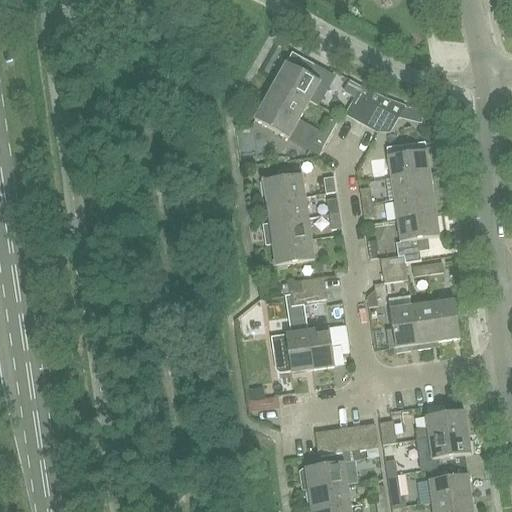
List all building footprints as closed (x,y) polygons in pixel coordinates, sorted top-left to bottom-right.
[(316,67),(293,55),(277,84),(311,103),(321,84),(310,77),(316,67)] [(277,84),(266,103),(300,122),(311,103),(277,84)] [(357,123),(373,95),(361,88),(345,117),(357,123)] [(357,123),(368,129),(383,101),(373,95),(357,123)] [(378,135),(385,123),(395,129),(406,108),(384,101),(383,101),(368,129),(378,135)] [(300,122),(266,103),(256,122),(290,141),(300,122)] [(328,120),(321,134),(330,139),(337,125),(328,120)] [(323,152),(330,139),(321,134),(314,147),(323,152)] [(393,180),(431,174),(428,153),(424,154),(422,145),(409,147),(410,156),(390,159),(393,180)] [(267,205),(306,199),(303,177),(296,178),(295,170),(279,173),(280,181),(264,183),(267,205)] [(431,174),(393,180),(396,201),(434,196),(431,174)] [(337,194),(335,179),(324,181),(327,196),(337,194)] [(362,206),(373,204),(371,190),(361,191),(362,206)] [(434,196),(396,201),(399,222),(437,217),(434,196)] [(270,226),(309,220),(306,199),(267,205),(270,226)] [(340,215),(338,200),(328,202),(330,217),(340,215)] [(362,206),(365,222),(375,220),(373,204),(362,206)] [(340,215),(330,217),(332,232),(342,231),(340,215)] [(407,270),(407,265),(422,263),(421,254),(426,253),(424,241),(440,239),(437,217),(399,222),(402,244),(397,245),(399,259),(382,262),(383,274),(407,270)] [(273,247),(312,241),(309,220),(270,226),(273,247)] [(312,241),(273,247),(277,268),(316,263),(312,241)] [(438,249),(438,259),(460,257),(459,247),(438,249)] [(428,267),(429,277),(445,275),(443,265),(428,267)] [(413,269),(413,270),(415,279),(429,277),(428,267),(413,269)] [(407,270),(383,274),(385,286),(409,282),(407,270)] [(303,295),(327,292),(325,279),(288,285),(290,297),(303,295)] [(303,295),(305,308),(328,304),(327,292),(303,295)] [(377,292),(368,299),(370,310),(379,309),(377,292)] [(303,295),(290,297),(292,310),(305,308),(303,295)] [(387,333),(390,350),(396,349),(397,355),(411,353),(410,348),(417,347),(418,352),(419,352),(413,309),(411,298),(389,301),(394,332),(387,333)] [(434,306),(439,344),(461,341),(455,303),(434,306)] [(439,344),(434,306),(413,309),(419,352),(432,350),(431,345),(439,344)] [(309,333),(314,373),(336,370),(336,366),(345,364),(342,349),(334,351),(331,330),(309,333)] [(280,375),(291,373),(292,376),(314,373),(309,333),(286,337),(287,345),(276,347),(274,350),(277,372),(280,375)] [(426,419),(428,430),(416,432),(418,442),(429,441),(468,435),(465,413),(426,419)] [(395,423),(380,425),(384,447),(398,445),(395,423)] [(379,449),(376,426),(363,428),(367,451),(379,449)] [(367,451),(363,428),(351,430),(354,453),(367,451)] [(339,432),(343,455),(354,453),(351,430),(339,432)] [(343,455),(339,432),(327,433),(331,457),(343,455)] [(331,457),(327,433),(315,435),(319,458),(331,457)] [(433,462),(466,457),(471,456),(468,435),(429,441),(433,462)] [(388,479),(398,477),(396,462),(386,463),(388,479)] [(310,491),(348,486),(345,464),(306,470),(306,471),(304,471),(301,474),(302,484),(306,486),(309,485),(310,491)] [(398,477),(388,479),(391,495),(401,494),(398,477)] [(433,504),(472,498),(469,477),(430,483),(433,504)] [(312,511),(314,511),(352,507),(348,486),(310,491),(312,511)] [(374,489),(376,503),(387,501),(385,487),(374,489)] [(393,510),(403,508),(401,494),(391,495),(393,510)] [(474,511),(472,498),(433,504),(434,511),(474,511)] [(388,511),(387,503),(387,501),(376,503),(377,511),(388,511)]
